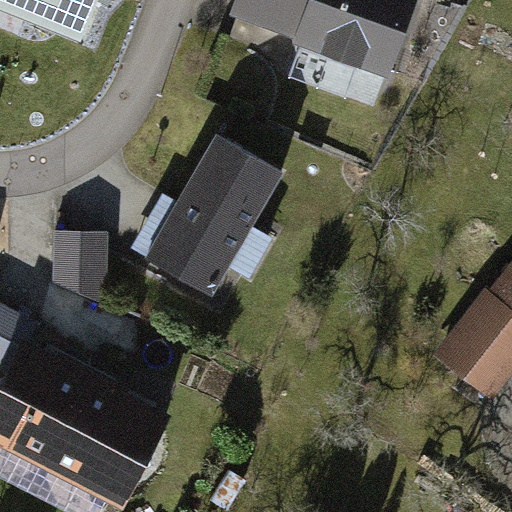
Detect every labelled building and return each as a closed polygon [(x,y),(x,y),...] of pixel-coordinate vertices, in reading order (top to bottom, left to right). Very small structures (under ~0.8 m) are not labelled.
[(0,0),(0,2),(84,36),(98,0),(0,0)] [(415,0),(233,0),(229,14),(388,73),(415,0)] [(291,169),(220,129),(146,262),(218,301),(291,169)] [(108,231),(55,232),(57,281),(110,303),(108,231)] [(511,270),(500,286),(494,281),(442,349),(502,394),(511,381),(511,270)] [(0,367),(17,377),(38,338),(44,326),(0,302),(0,367)] [(99,371),(38,338),(17,377),(0,408),(0,430),(52,458),(99,371)] [(171,410),(99,371),(52,458),(124,497),(171,410)]
